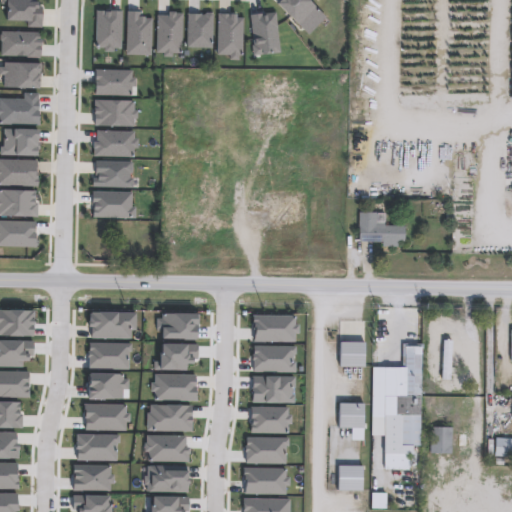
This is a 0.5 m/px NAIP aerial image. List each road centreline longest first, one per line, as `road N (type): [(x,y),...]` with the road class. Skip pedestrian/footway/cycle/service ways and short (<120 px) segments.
road 1 (tertiary): [(511,287),(0,278)]
road 2 (residential): [(61,279),(69,0)]
road 3 (residential): [(42,511),(61,279)]
road 4 (residential): [(221,282),(212,511)]
